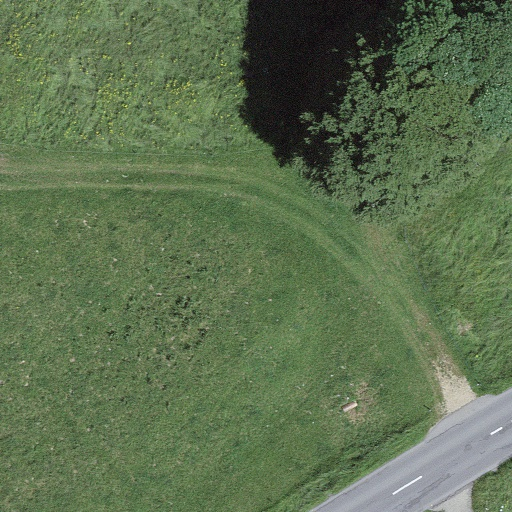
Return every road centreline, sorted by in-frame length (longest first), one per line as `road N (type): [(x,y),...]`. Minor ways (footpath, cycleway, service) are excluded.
road 1 (track): [(482,440),(394,268),(286,174),(59,173),(0,162)]
road 2 (secondary): [(366,511),(511,422)]
